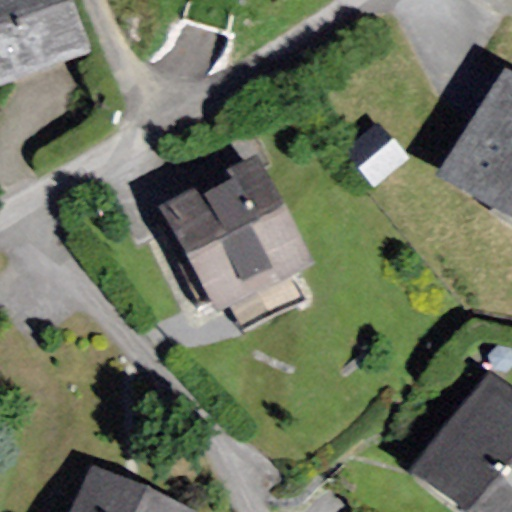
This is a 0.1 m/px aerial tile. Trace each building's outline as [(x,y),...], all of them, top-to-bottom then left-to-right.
[(0,0),(0,87),(84,54),(62,0),(0,0)] [(511,93),(505,89),(442,189),(511,232),(511,93)] [(310,271),(255,174),(234,185),(240,196),(210,213),(203,201),(165,222),(220,321),(235,312),(244,328),(264,317),(255,301),(310,271)] [(511,511),(511,407),(489,389),(416,482),(454,511),(511,511)] [(161,511),(93,482),(79,511),(161,511)]
